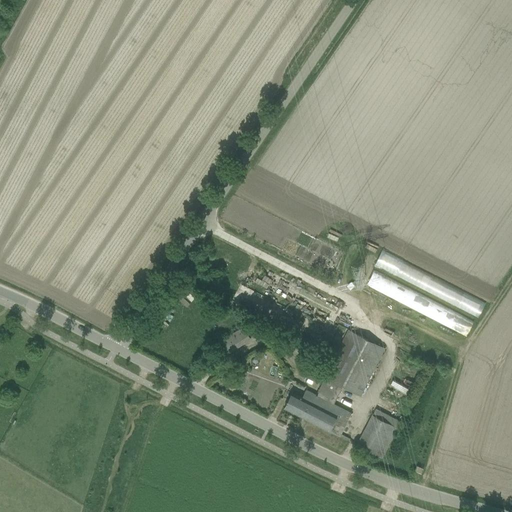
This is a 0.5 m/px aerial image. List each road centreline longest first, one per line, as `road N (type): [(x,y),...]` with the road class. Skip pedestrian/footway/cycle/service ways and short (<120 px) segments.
road 1 (unclassified): [(116,348),(354,0)]
road 2 (unclassified): [(485,511),(319,454),(116,348)]
road 3 (track): [(511,284),(459,361),(422,493)]
road 4 (unclassified): [(116,348),(0,291)]
